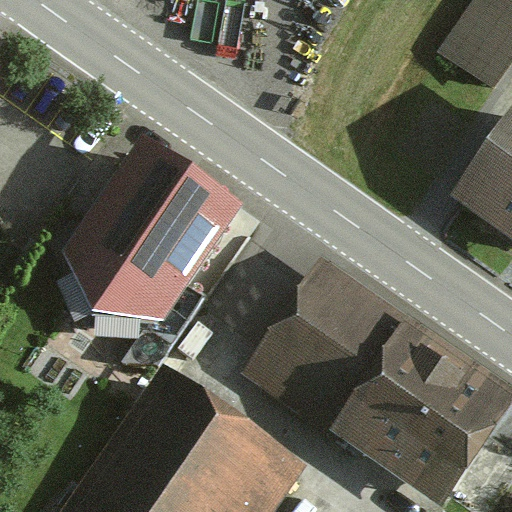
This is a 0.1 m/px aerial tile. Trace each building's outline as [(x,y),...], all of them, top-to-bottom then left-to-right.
[(511,0),(476,0),(438,55),(488,90),(511,55),(511,0)] [(511,128),(462,199),(511,233),(511,128)] [(71,258),(95,312),(153,317),(220,223),(137,165),(71,258)] [(491,410),(313,288),(264,358),(354,421),(341,440),(354,449),(362,438),(469,511),(487,511),(511,476),(511,470),(469,441),(491,410)] [(160,391),(74,511),(266,511),(289,481),(160,391)]
